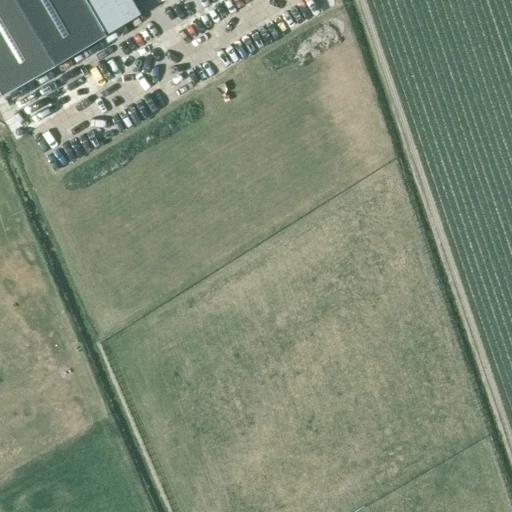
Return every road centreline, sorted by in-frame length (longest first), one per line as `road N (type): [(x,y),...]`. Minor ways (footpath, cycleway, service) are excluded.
road 1 (track): [(0,188),(138,511)]
road 2 (track): [(181,511),(106,338)]
